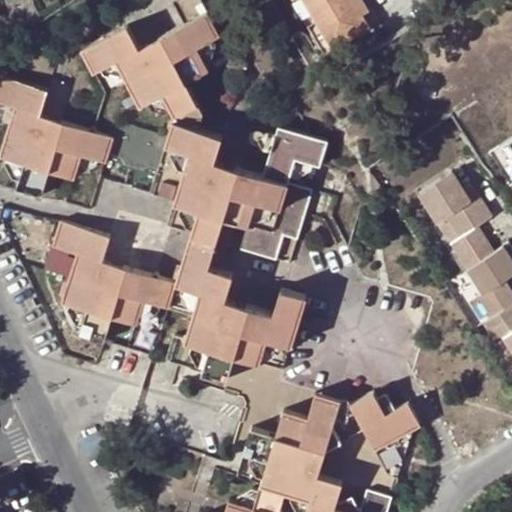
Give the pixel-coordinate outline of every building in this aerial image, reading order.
[(27,29),(41,20),(31,0),(15,0),(13,1),(27,29)] [(263,172),(238,164),(236,172),(235,177),(232,187),(209,180),(216,158),(216,157),(223,133),(199,125),(203,107),(191,84),(185,84),(186,78),(209,65),(205,58),(197,44),(213,35),(219,32),(202,0),(174,0),(185,19),(161,32),(171,54),(150,66),(138,45),(126,21),(82,45),(95,67),(103,63),(117,57),(125,72),(141,101),(147,98),(163,89),(172,106),(171,116),(165,120),(168,128),(160,150),(154,170),(148,191),(172,198),(164,225),(215,240),(220,220),(218,217),(224,215),(247,223),(240,248),(276,259),(283,234),(298,239),(313,188),(290,180),(293,172),(298,156),(314,161),(321,162),(328,137),(279,122),(276,132),(271,147),(263,172)] [(296,0),(327,52),(336,47),(307,0),(296,0)] [(373,25),(365,11),(357,0),(307,0),(336,47),(373,25)] [(357,0),(365,11),(370,7),(365,0),(357,0)] [(161,32),(138,45),(150,66),(171,54),(161,32)] [(216,41),(213,35),(197,44),(205,58),(215,54),(216,41)] [(103,63),(108,73),(118,76),(125,72),(117,57),(103,63)] [(90,128),(60,118),(53,142),(31,136),(39,111),(46,86),(0,72),(0,101),(12,105),(0,146),(0,153),(5,155),(21,160),(16,178),(14,185),(40,193),(45,175),(43,171),(48,169),(72,176),(74,169),(79,152),(96,158),(104,160),(105,155),(112,135),(99,130),(95,124),(90,128)] [(163,110),(172,106),(163,89),(147,98),(151,106),(163,110)] [(60,118),(39,111),(31,136),(53,142),(60,118)] [(263,145),(271,147),(276,132),(268,129),(263,145)] [(511,134),(499,143),(511,163),(511,134)] [(160,150),(112,135),(105,155),(113,158),(117,164),(140,170),(144,167),(154,170),(160,150)] [(95,166),(96,158),(79,152),(74,169),(83,171),(95,166)] [(10,176),(16,178),(21,160),(5,155),(3,163),(10,176)] [(313,168),(314,161),(298,156),(293,172),(302,174),(313,168)] [(235,168),(236,170),(236,172),(238,164),(216,158),(209,180),(232,187),(235,177),(232,180),(230,181),(227,181),(224,181),(222,180),(220,178),(219,175),(218,173),(219,170),(220,168),(221,166),(223,165),(225,164),(228,164),(231,164),(233,166),(235,168)] [(235,177),(236,172),(236,170),(235,168),(233,166),(231,164),(228,164),(225,164),(223,165),(221,166),(220,168),(219,170),(218,173),(219,175),(220,178),(222,180),(224,181),(227,181),(230,181),(232,180),(235,177)] [(419,189),(439,220),(446,215),(458,235),(478,224),(492,215),(478,193),(470,198),(465,189),(451,169),(419,189)] [(465,189),(470,198),(478,193),(473,184),(465,189)] [(109,235),(58,220),(51,245),(73,251),(60,299),(70,302),(86,307),(80,323),(78,330),(103,339),(107,323),(106,319),(112,316),(131,322),(134,315),(134,314),(139,297),(157,303),(167,306),(175,281),(125,265),(117,290),(94,282),(102,258),(109,235)] [(458,235),(466,247),(486,236),(478,224),(458,235)] [(459,252),(468,266),(494,249),(486,236),(466,247),(459,252)] [(218,321),(225,297),(233,271),(208,263),(212,250),(186,242),(175,281),(199,289),(183,338),(174,336),(166,358),(226,377),(231,357),(235,354),(257,360),(259,351),(264,335),(280,341),(290,343),(304,293),(279,287),(272,311),(248,304),(241,327),(218,321)] [(478,290),(492,312),(511,299),(511,285),(506,276),(511,272),(511,255),(504,242),(494,249),(468,266),(482,288),(478,290)] [(94,282),(117,290),(125,265),(102,258),(94,282)] [(157,303),(139,297),(134,314),(142,317),(155,311),(157,303)] [(218,321),(241,327),(248,304),(225,297),(218,321)] [(511,299),(492,312),(484,317),(498,338),(505,333),(511,343),(511,299)] [(80,323),(86,307),(70,302),(68,313),(71,321),(80,323)] [(280,341),(264,335),(259,351),(267,354),(278,348),(280,341)] [(349,404),(315,391),(307,415),(282,406),(274,432),(269,433),(267,430),(250,424),(234,472),(259,481),(257,489),(252,504),(236,500),(227,497),(222,511),(276,511),(283,510),(280,503),(284,491),(290,494),(306,499),(302,511),(383,511),(387,500),(362,493),(357,511),(351,511),(333,506),(338,485),(315,477),(290,470),(298,446),(321,454),(363,431),(374,451),(396,440),(405,443),(408,433),(420,427),(406,403),(394,410),(385,415),(375,397),(372,392),(349,404)] [(375,397),(385,415),(394,410),(383,393),(375,397)] [(303,453),(301,455),(300,457),(300,459),(300,462),(301,465),(303,467),(305,468),(308,469),(310,469),(313,468),(314,467),(316,465),(317,462),(317,460),(317,457),(315,455),(313,453),(311,452),(308,451),(305,452),(303,453)] [(236,500),(252,504),(257,489),(247,485),(239,491),(236,500)] [(351,511),(357,511),(362,493),(338,485),(333,506),(351,511)] [(298,511),(302,511),(306,499),(290,494),(289,501),(293,511),(298,511)]
